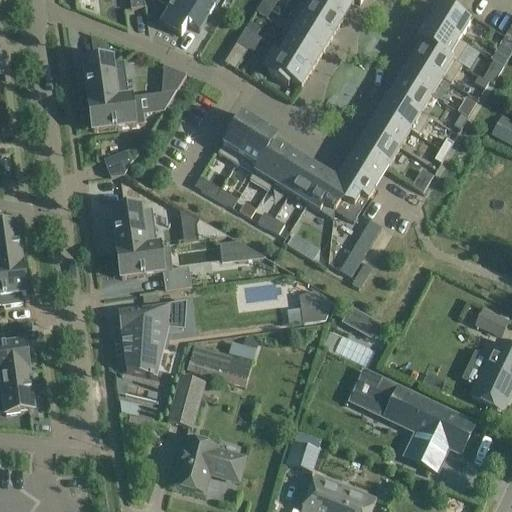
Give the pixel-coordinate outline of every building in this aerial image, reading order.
[(144,9),(143,0),(129,0),(131,11),(144,9)] [(169,0),(174,3),(160,26),(180,39),(187,28),(199,35),(220,0),(169,0)] [(264,0),(260,9),(270,15),(277,4),(270,0),(264,0)] [(344,21),(354,4),(359,8),(359,7),(360,7),(358,6),(348,0),(309,0),(313,2),(344,21)] [(333,38),(344,21),(313,2),(302,19),(333,38)] [(428,25),(467,49),(468,48),(459,43),(470,26),(460,20),(462,18),(450,11),(449,13),(439,7),(429,24),(428,25)] [(333,38),(302,19),(292,37),(322,56),(333,38)] [(255,38),(255,37),(256,38),(260,31),(250,24),(245,32),(255,38)] [(457,66),(467,49),(428,25),(418,42),(417,42),(461,69),(462,70),(462,69),(457,66)] [(245,32),(241,38),(250,45),(255,38),(245,32)] [(281,54),(312,73),(322,56),(292,37),(281,54)] [(462,70),(461,69),(417,42),(417,43),(422,46),(412,63),(443,82),(450,87),(451,87),(462,70)] [(281,54),(272,49),(261,67),(270,72),(267,76),(287,89),(290,85),(301,91),(312,73),(281,54)] [(500,57),(495,65),(503,70),(508,62),(500,57)] [(89,107),(129,102),(129,101),(124,64),(119,65),(112,66),(111,63),(84,67),(89,107)] [(443,82),(412,63),(401,80),(431,99),(432,99),(443,82)] [(483,82),(488,86),(493,88),(493,89),(504,71),(503,70),(495,65),(493,64),(483,82)] [(162,69),(160,96),(177,93),(186,78),(162,69)] [(390,98),(421,116),(430,122),(430,121),(421,116),(432,99),(431,99),(401,80),(391,97),(390,98)] [(483,82),(478,80),(475,87),(485,92),(488,86),(483,82)] [(419,139),(430,122),(421,116),(390,98),(380,115),(410,134),(419,139)] [(89,107),(93,134),(144,127),(140,99),(129,101),(129,102),(89,107)] [(400,151),(410,134),(380,115),(369,132),(399,151),(400,151)] [(461,117),(454,129),(461,133),(468,121),(461,117)] [(260,129),(242,118),(236,127),(234,126),(227,138),(229,139),(217,157),(235,168),(246,151),(247,150),(260,129)] [(511,126),(502,121),(492,139),(511,150),(511,126)] [(246,151),(235,168),(252,178),(249,183),(250,184),(264,161),(277,140),(276,139),(260,129),(247,150),(246,151)] [(400,151),(399,151),(369,132),(358,150),(389,169),(400,151)] [(250,184),(267,194),(267,195),(272,186),(281,172),(291,155),(275,145),(278,140),(277,140),(264,161),(250,184)] [(447,156),(452,146),(446,142),(440,152),(447,156)] [(351,161),(344,172),(375,191),(382,181),(388,169),(389,169),(358,150),(351,161)] [(440,152),(434,162),(441,166),(447,156),(440,152)] [(110,181),(123,180),(132,165),(128,154),(104,164),(110,181)] [(281,172),(272,186),(290,197),(298,182),(309,166),(308,166),(291,155),(281,172)] [(326,177),(325,176),(309,166),(298,182),(290,197),(306,207),(307,207),(316,193),(326,177)] [(344,172),(339,182),(336,180),(342,203),(334,214),(353,226),(367,204),(375,191),(344,172)] [(413,189),(423,195),(431,182),(422,176),(413,189)] [(307,207),(319,215),(324,208),(334,214),(342,203),(336,180),(335,182),(326,177),(316,193),(307,207)] [(220,193),(206,185),(201,194),(215,202),(220,193)] [(215,202),(225,207),(230,198),(220,193),(215,202)] [(239,216),(249,222),(255,213),(245,207),(239,216)] [(169,248),(169,247),(157,249),(152,212),(140,214),(140,211),(112,214),(117,255),(137,253),(159,249),(169,248)] [(274,223),(264,217),(258,226),(268,232),(274,223)] [(268,232),(278,238),(284,228),(274,223),(268,232)] [(199,229),(201,244),(228,240),(202,225),(199,229)] [(0,272),(22,269),(16,229),(0,230),(0,272)] [(320,254),(293,238),(286,248),(313,265),(320,254)] [(235,245),(238,265),(261,262),(260,259),(235,245)] [(117,255),(121,282),(162,276),(165,296),(191,292),(188,271),(172,273),(169,248),(159,249),(137,253),(117,255)] [(358,270),(347,263),(339,275),(351,282),(358,270)] [(0,309),(2,309),(2,310),(23,307),(21,297),(25,296),(22,269),(0,272),(0,309)] [(364,286),(356,281),(352,289),(360,293),(364,286)] [(242,286),(244,304),(277,301),(275,282),(242,286)] [(315,295),(299,301),(302,327),(325,324),(331,304),(315,295)] [(143,311),(117,314),(124,359),(126,375),(157,382),(158,379),(154,378),(165,332),(165,331),(184,332),(186,305),(170,307),(143,311)] [(352,311),(344,325),(365,337),(373,323),(352,311)] [(476,328),(501,340),(508,326),(483,314),(476,328)] [(476,389),(471,401),(496,413),(502,415),(507,404),(511,393),(511,350),(498,344),(494,353),(476,389)] [(0,377),(28,374),(24,347),(0,349),(0,377)] [(187,374),(243,392),(251,366),(195,349),(187,374)] [(228,358),(241,361),(243,352),(230,349),(228,358)] [(0,415),(5,415),(5,418),(33,414),(28,374),(0,377),(0,415)] [(205,387),(180,380),(167,426),(192,433),(205,387)] [(380,383),(366,412),(416,436),(405,460),(437,475),(448,452),(460,457),(474,428),(380,383)] [(138,420),(153,423),(156,413),(140,409),(138,420)] [(217,451),(186,442),(173,488),(204,497),(210,475),(222,478),(221,481),(238,486),(244,462),(216,454),(217,451)] [(372,511),(376,503),(315,479),(302,511),(372,511)]
